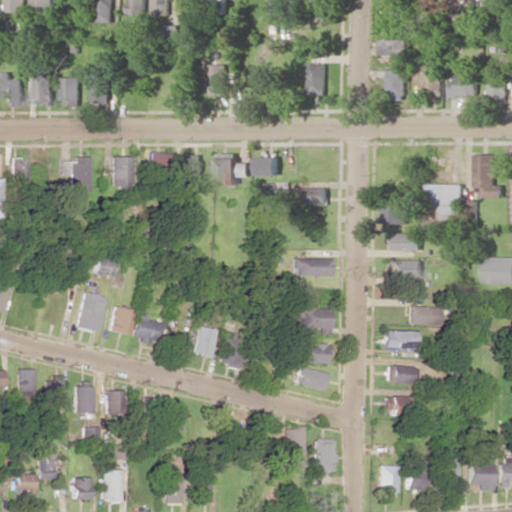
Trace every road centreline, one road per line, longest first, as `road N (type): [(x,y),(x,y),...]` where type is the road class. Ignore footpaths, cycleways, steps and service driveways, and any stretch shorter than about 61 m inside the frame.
road 1 (residential): [(362,0),(352,511)]
road 2 (residential): [(511,125),(0,125)]
road 3 (residential): [(351,416),(0,341)]
